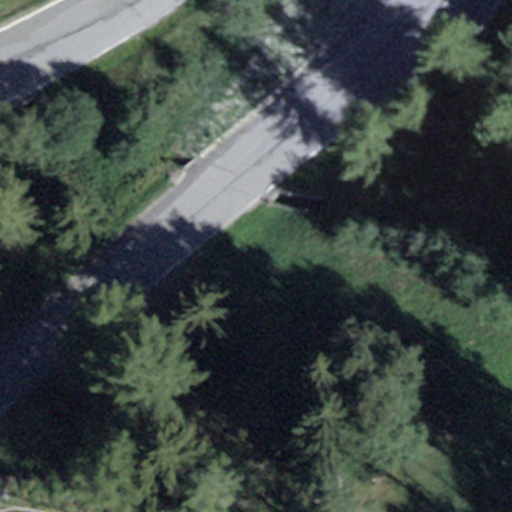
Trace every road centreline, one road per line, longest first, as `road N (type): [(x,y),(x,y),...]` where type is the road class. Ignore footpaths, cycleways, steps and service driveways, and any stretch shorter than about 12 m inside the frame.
road 1 (unclassified): [(0,380),(370,60),(425,0)]
road 2 (unclassified): [(135,0),(0,63)]
